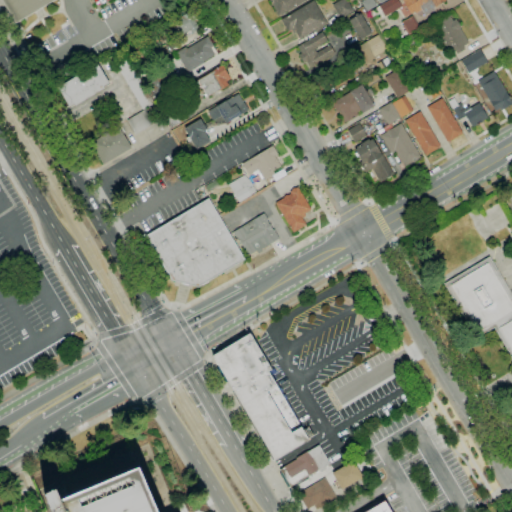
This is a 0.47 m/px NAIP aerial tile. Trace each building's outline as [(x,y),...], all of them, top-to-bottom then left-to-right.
[(53,0),(15,23),(1,0),(53,0)] [(305,0),(279,16),(269,0),(305,0)] [(299,39),(295,33),(294,34),(291,30),(287,32),(280,20),(313,0),(327,23),(299,39)] [(340,19),(332,5),(340,0),(346,0),(353,11),(340,19)] [(367,12),(361,2),(362,2),(361,1),(362,0),(373,0),(377,6),(367,12)] [(385,17),(379,6),(389,0),(396,0),(401,7),(385,17)] [(425,15),(422,10),(416,13),(415,12),(410,14),(401,0),(447,0),(433,8),(434,10),(425,15)] [(181,36),(173,23),(191,12),(195,18),(194,19),(200,29),(192,34),(190,30),(181,36)] [(360,40),(349,21),(355,17),(354,15),(357,13),(358,15),(360,13),(371,33),(360,40)] [(456,54),(454,51),(450,54),(443,42),(442,43),(438,37),(440,37),(432,24),(448,14),(452,21),(456,19),(461,27),(460,28),(468,43),(463,46),(465,49),(456,54)] [(409,35),(401,22),(412,16),(420,28),(409,35)] [(310,69),(306,62),(302,64),(297,56),(301,54),(297,47),(321,32),(326,41),(314,49),(317,52),(329,45),(334,54),(310,69)] [(365,64),(356,48),(378,34),(388,51),(365,64)] [(408,51),(402,40),(412,34),(419,45),(408,51)] [(188,73),(176,52),(185,47),(186,49),(207,36),(217,52),(214,54),(215,55),(204,61),(205,63),(188,73)] [(468,73),(461,61),(480,50),(487,62),(468,73)] [(380,69),(377,63),(386,57),(390,63),(380,69)] [(142,109),(116,65),(128,58),(155,101),(142,109)] [(427,79),(421,69),(430,63),(436,73),(427,79)] [(69,107),(57,87),(97,64),(109,83),(103,86),(104,89),(75,106),(74,104),(69,107)] [(170,128),(164,118),(186,105),(183,100),(187,97),(182,89),(197,81),(197,80),(222,65),(230,79),(226,82),(228,86),(219,91),(219,90),(208,97),(202,87),(199,89),(203,95),(191,103),(190,100),(187,102),(194,114),(170,128)] [(155,88),(148,79),(161,70),(168,80),(155,88)] [(397,98),(385,77),(397,70),(409,90),(397,98)] [(495,111),(477,81),(494,71),(511,101),(511,103),(501,111),(499,108),(495,111)] [(367,88),(363,81),(376,73),(380,80),(367,88)] [(429,101),(422,89),(434,82),(441,93),(429,101)] [(345,123),(338,111),(336,112),(331,103),(349,92),(349,91),(361,84),(366,92),(367,91),(373,101),(372,102),(374,106),(362,113),(360,110),(357,113),(358,115),(345,123)] [(226,123),(221,116),(213,121),(208,112),(238,94),(243,103),(244,102),(249,110),(226,123)] [(392,103),(404,96),(413,110),(401,118),(400,117),(392,103)] [(447,142),(427,107),(441,98),(462,134),(447,142)] [(471,128),(465,116),(459,120),(453,109),(453,110),(448,101),(453,98),(457,105),(461,103),(464,108),(469,105),(470,108),(478,103),(488,118),(479,123),(478,123),(475,125),(476,125),(471,128)] [(400,117),(388,125),(378,109),(391,102),(392,103),(400,117)] [(136,135),(127,120),(149,107),(158,121),(136,135)] [(426,156),(405,120),(419,111),(440,147),(426,156)] [(196,149),(191,140),(188,142),(185,138),(188,136),(184,129),(200,119),(206,130),(204,131),(210,141),(196,149)] [(405,168),(395,151),(391,153),(380,135),(387,131),(387,130),(389,129),(389,130),(400,123),(415,149),(416,149),(418,151),(417,152),(421,158),(405,168)] [(355,143),(347,130),(359,124),(366,136),(355,143)] [(103,164),(90,143),(118,126),(131,148),(103,164)] [(379,182),(372,169),(364,173),(361,167),(362,166),(353,150),(361,145),(360,143),(368,139),(369,141),(372,139),(379,152),(380,151),(393,174),(390,176),(390,177),(387,179),(387,178),(379,182)] [(264,180),(262,178),(261,179),(258,173),(254,176),(253,173),(248,175),(242,164),(272,146),(278,155),(275,157),(280,166),(273,171),(275,174),(264,180)] [(238,203),(228,185),(244,175),(247,179),(249,179),(256,192),(238,203)] [(207,192),(204,187),(215,180),(218,186),(207,192)] [(293,233),(275,203),(284,197),(284,196),(287,194),(287,195),(290,194),(289,192),(292,190),(292,189),(294,188),(294,189),(297,187),(311,210),(304,214),(305,217),(302,219),(306,225),(293,233)] [(171,281),(145,236),(208,199),(244,259),(198,287),(171,281)] [(248,256),(237,238),(237,239),(233,232),(263,213),(267,220),(266,220),(272,230),(273,230),(279,238),(261,250),(262,251),(258,253),(256,251),(248,256)] [(511,358),(494,328),(476,338),(444,284),(489,257),(511,296),(511,358)] [(274,461),(212,356),(249,333),(262,354),(263,353),(267,360),(266,361),(271,369),(273,368),(276,372),(271,376),(278,388),(280,387),(283,391),(280,392),(282,395),(284,394),(287,398),(285,400),(299,423),(301,421),(303,426),(301,427),(303,429),(307,427),(313,435),(308,438),(309,440),(274,461)] [(291,489),(280,470),(298,459),(297,458),(319,445),(329,464),(324,466),(326,469),(320,472),(319,470),(307,476),(309,479),(291,489)] [(341,490),(332,474),(353,461),(363,477),(341,490)] [(156,511),(138,467),(60,500),(56,490),(44,495),(51,511),(156,511)] [(307,509),(298,493),(325,478),(336,498),(316,509),(314,505),(307,509)] [(365,511),(384,501),(390,511),(365,511)]
